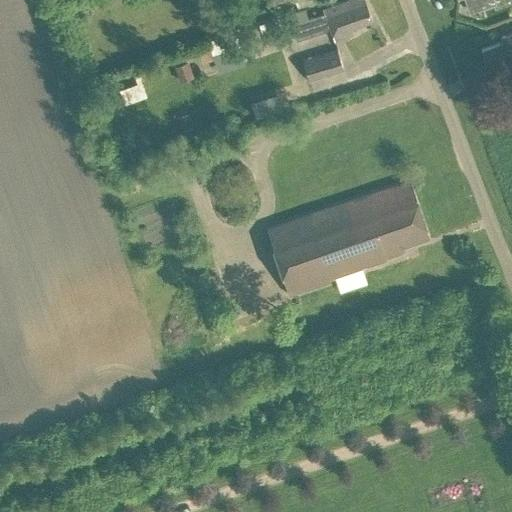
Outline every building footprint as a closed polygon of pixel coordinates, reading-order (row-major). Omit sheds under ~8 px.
[(82,0),(80,0),(64,6),(69,17),(87,10),(82,0)] [(371,20),(364,0),(343,0),(322,8),(323,12),(290,24),(295,40),(329,28),(333,40),(352,33),(350,27),(371,20)] [(495,1),(494,0),(464,0),(468,10),(495,1)] [(288,11),(292,22),(307,17),(303,6),(288,11)] [(235,30),(207,39),(212,54),(239,45),(235,30)] [(308,80),(343,69),(336,49),(302,60),(308,80)] [(172,57),(180,80),(194,75),(188,59),(186,59),(183,53),(172,57)] [(141,80),(120,88),(125,102),(146,94),(141,80)] [(429,235),(410,179),(266,227),(288,293),(329,280),(328,277),(384,258),(383,256),(403,249),(402,244),(429,235)]
